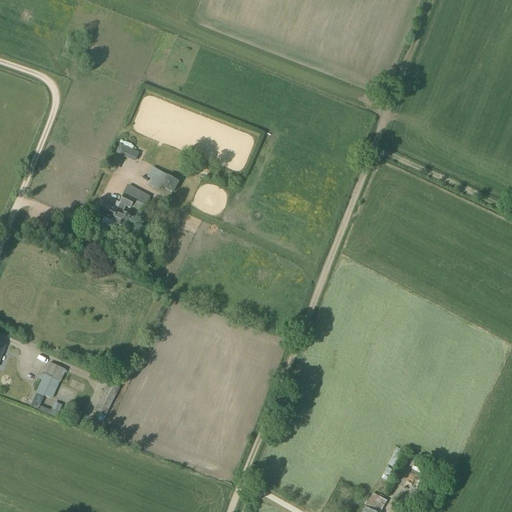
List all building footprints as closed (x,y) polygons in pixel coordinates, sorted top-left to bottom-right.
[(109,167),(116,171),(123,157),(134,162),(138,153),(120,144),(109,167)] [(158,190),(161,185),(172,192),(178,183),(166,176),(157,170),(157,171),(152,168),(146,178),(151,181),(149,185),(158,190)] [(133,200),(133,201),(141,205),(146,195),(128,185),(123,195),(133,200)] [(133,200),(123,195),(119,204),(129,209),(133,201),(133,200)] [(97,214),(111,221),(116,223),(116,224),(124,228),(130,217),(121,213),(116,211),(116,210),(102,203),(97,214)] [(37,412),(39,408),(52,380),(57,369),(49,365),(28,410),(37,413),(37,412)] [(57,369),(52,380),(59,383),(64,372),(57,369)] [(94,411),(104,416),(117,390),(107,385),(94,411)] [(51,411),(58,415),(62,408),(54,404),(51,411)] [(39,408),(37,412),(56,419),(58,415),(51,411),(50,411),(50,412),(39,408)] [(406,470),(412,473),(415,466),(409,463),(406,470)] [(364,507),(371,511),(379,511),(385,502),(371,495),(364,507)]
